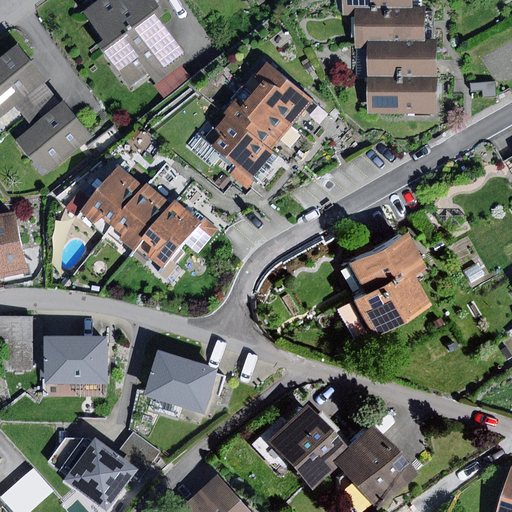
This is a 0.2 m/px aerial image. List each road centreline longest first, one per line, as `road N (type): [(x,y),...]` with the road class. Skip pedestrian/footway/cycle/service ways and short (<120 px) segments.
road 1 (residential): [(227,339),(260,257),(511,112)]
road 2 (residential): [(227,339),(511,428)]
road 3 (residential): [(0,299),(86,303),(227,339)]
